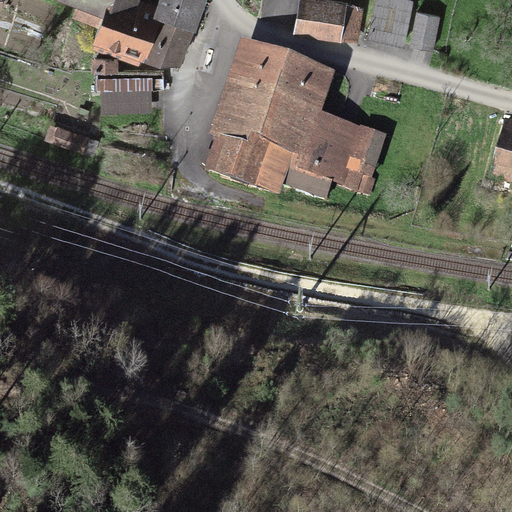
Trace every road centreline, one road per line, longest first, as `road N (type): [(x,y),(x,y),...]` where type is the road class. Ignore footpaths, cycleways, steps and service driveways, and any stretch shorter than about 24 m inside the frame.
road 1 (track): [(511,322),(297,287),(0,196)]
road 2 (track): [(0,382),(114,384),(170,397),(403,511)]
road 3 (residential): [(218,0),(227,14),(266,30),(511,100)]
